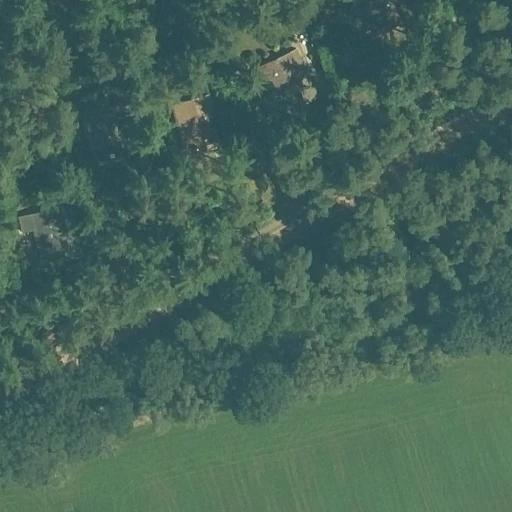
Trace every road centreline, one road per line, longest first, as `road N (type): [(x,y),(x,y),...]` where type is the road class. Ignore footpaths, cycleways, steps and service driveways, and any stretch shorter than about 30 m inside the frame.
road 1 (track): [(0,402),(511,117)]
road 2 (unknown): [(167,0),(51,88),(0,96)]
